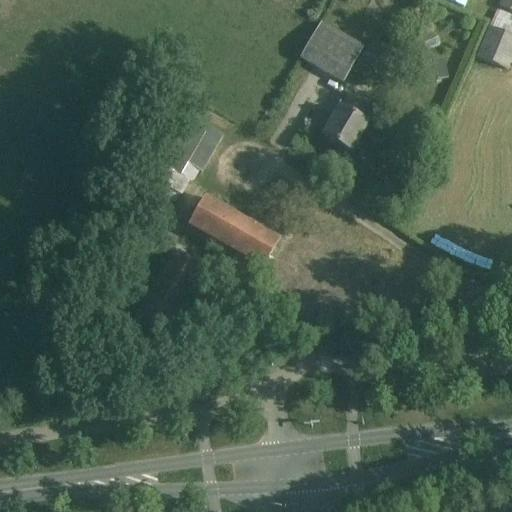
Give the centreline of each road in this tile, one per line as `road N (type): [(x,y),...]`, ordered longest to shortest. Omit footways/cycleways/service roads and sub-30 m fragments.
road 1 (unknown): [(481,368),(474,302),(458,283),(265,159)]
road 2 (residential): [(268,386),(202,410),(0,439)]
road 3 (residential): [(268,386),(309,363),(412,376),(511,364)]
road 4 (secondary): [(285,487),(408,468),(511,439)]
road 5 (secondary): [(511,427),(282,449)]
road 6 (secondary): [(282,449),(61,486)]
road 7 (secondary): [(61,486),(285,487)]
